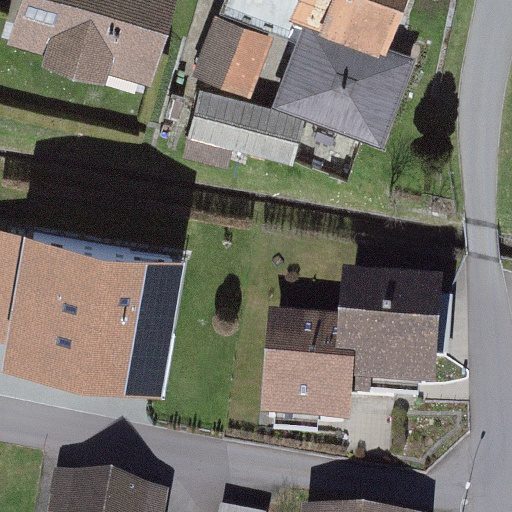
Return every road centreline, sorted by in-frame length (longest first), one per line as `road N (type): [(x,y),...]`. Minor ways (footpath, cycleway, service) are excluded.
road 1 (residential): [(498,499),(0,426)]
road 2 (residential): [(499,0),(480,116),(498,499)]
